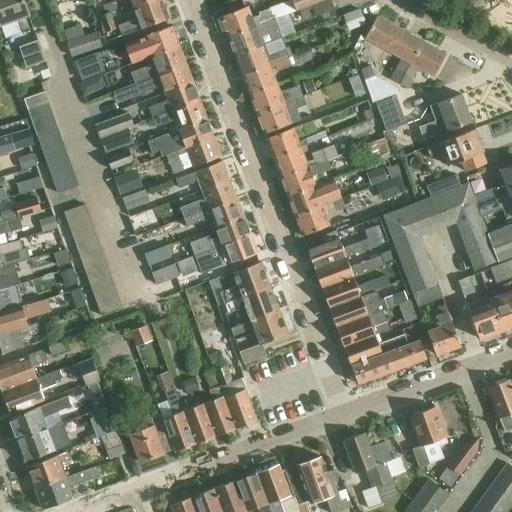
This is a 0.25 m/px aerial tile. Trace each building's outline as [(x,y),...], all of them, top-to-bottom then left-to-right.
[(23,33),(34,29),(23,0),(0,0),(0,21),(1,25),(18,19),(23,33)] [(119,26),(123,36),(170,19),(163,0),(143,0),(133,4),(141,24),(135,26),(133,21),(119,26)] [(292,0),(296,11),(310,6),(315,17),(334,9),(330,0),(292,0)] [(258,12),(252,15),(249,7),(221,18),(228,37),(275,19),(269,5),(257,10),(258,12)] [(360,7),(347,12),(353,27),(366,21),(360,7)] [(115,29),(110,12),(100,16),(103,32),(115,29)] [(378,17),(365,39),(388,52),(401,30),(378,17)] [(228,37),(235,57),(263,46),(263,45),(282,38),(275,19),(228,37)] [(173,27),(126,44),(133,63),(152,57),(180,46),(173,27)] [(423,42),(401,30),(388,52),(402,59),(396,70),(390,79),(400,84),(423,42)] [(67,42),(72,57),(101,47),(96,32),(67,42)] [(313,50),(313,40),(294,40),(294,50),(313,50)] [(27,68),(45,62),(38,42),(20,48),(27,68)] [(446,55),(423,42),(400,84),(408,89),(414,80),(412,79),(418,68),(434,77),(446,55)] [(155,64),(130,73),(134,84),(159,75),(187,64),(180,46),(152,57),(155,64)] [(243,76),(271,66),(263,46),(235,57),(243,76)] [(81,77),(99,70),(93,55),(75,62),(81,77)] [(288,59),(273,65),(276,72),(291,66),(288,59)] [(166,93),(194,82),(187,64),(159,75),(134,84),(138,94),(163,85),(166,93)] [(243,76),(250,96),(278,85),(271,66),(243,76)] [(370,66),(360,70),(364,81),(375,77),(374,76),(370,66)] [(101,77),(83,83),(87,94),(105,88),(101,77)] [(397,89),(375,77),(364,81),(372,102),(375,101),(395,94),(397,89)] [(154,119),(201,101),(194,82),(166,93),(168,100),(149,107),(154,119)] [(280,91),(278,85),(250,96),(257,114),(285,104),(284,102),(302,95),(298,84),(280,91)] [(25,100),(29,111),(50,103),(47,92),(25,100)] [(395,94),(375,101),(375,102),(379,112),(399,105),(395,95),(395,94)] [(419,127),(424,141),(471,122),(461,94),(429,106),(435,121),(419,127)] [(172,133),(208,120),(201,101),(154,119),(156,127),(176,119),(178,125),(170,128),(172,133)] [(33,122),(54,115),(50,103),(29,111),(33,122)] [(257,114),(264,133),(264,134),(292,124),(285,104),(257,114)] [(379,112),(382,122),(402,115),(399,105),(379,112)] [(100,138),(134,126),(130,114),(96,126),(100,138)] [(33,122),(38,137),(60,130),(54,115),(33,122)] [(406,124),(402,115),(382,122),(386,132),(406,124)] [(177,152),(187,148),(215,138),(208,120),(172,133),(148,142),(152,153),(164,149),(167,156),(177,152)] [(266,139),(274,159),(302,148),(298,138),(316,131),(312,122),(266,139)] [(127,129),(101,139),(106,154),(133,144),(127,129)] [(42,149),(64,141),(60,130),(38,137),(42,149)] [(465,172),(486,164),(482,153),(483,152),(475,130),(426,148),(430,157),(442,153),(447,166),(461,161),(465,172)] [(215,138),(187,148),(194,167),(222,157),(215,138)] [(42,149),(46,160),(67,152),(64,141),(42,149)] [(379,156),(374,142),(364,146),(369,160),(379,156)] [(314,164),(336,155),(331,144),(309,152),(314,164)] [(309,168),(302,148),(274,159),(281,178),(309,168)] [(112,171),(134,163),(129,149),(107,158),(112,171)] [(50,171),(71,163),(67,152),(46,160),(50,171)] [(177,152),(167,156),(173,174),(184,170),(177,152)] [(281,178),(288,197),(316,187),(312,176),(330,169),(327,160),(309,168),(281,178)] [(198,177),(203,190),(231,180),(224,161),(176,179),(179,188),(194,182),(198,177)] [(50,171),(54,182),(75,175),(71,163),(50,171)] [(495,189),(474,197),(478,208),(511,194),(511,166),(501,171),(506,184),(495,188),(495,189)] [(16,176),(21,192),(44,185),(39,169),(16,176)] [(382,171),(365,177),(370,188),(378,185),(386,182),(382,171)] [(135,173),(115,180),(121,196),(141,189),(135,173)] [(75,175),(54,182),(58,194),(80,187),(75,175)] [(386,182),(378,185),(385,204),(407,196),(400,177),(386,182)] [(238,198),(231,180),(203,190),(209,209),(238,198)] [(316,187),(288,197),(295,217),(323,206),(342,199),(338,190),(334,180),(316,187)] [(444,229),(456,224),(469,184),(433,198),(444,229)] [(456,224),(461,236),(485,227),(482,217),(478,208),(474,197),(469,184),(456,224)] [(144,189),(121,197),(126,211),(149,202),(144,189)] [(511,194),(478,208),(482,217),(503,209),(503,210),(508,224),(511,222),(511,194)] [(14,203),(18,218),(41,211),(37,196),(14,203)] [(213,219),(216,227),(245,217),(238,198),(209,209),(177,221),(179,229),(187,226),(187,228),(213,219)] [(444,229),(433,198),(420,203),(432,233),(444,229)] [(342,199),(323,206),(295,217),(302,236),(331,226),(327,216),(345,208),(342,199)] [(420,203),(384,216),(419,238),(432,233),(420,203)] [(65,212),(69,224),(90,217),(86,205),(65,212)] [(163,205),(138,213),(145,236),(170,228),(163,205)] [(52,214),(38,218),(42,231),(56,226),(52,214)] [(384,216),(400,259),(424,250),(419,238),(384,216)] [(69,224),(74,236),(95,229),(90,217),(69,224)] [(245,217),(216,227),(220,237),(212,240),(211,235),(191,242),(196,255),(195,256),(251,235),(245,217)] [(0,234),(9,232),(6,222),(0,223),(0,234)] [(509,258),(511,256),(511,226),(488,235),(490,238),(494,250),(499,262),(500,261),(509,258)] [(485,227),(461,236),(465,248),(490,238),(488,235),(485,227)] [(378,228),(365,233),(367,239),(371,249),(384,244),(378,228)] [(95,229),(74,236),(78,247),(99,240),(95,229)] [(251,235),(195,256),(200,269),(220,261),(219,257),(226,254),(230,264),(258,253),(251,235)] [(465,248),(470,259),(494,250),(490,238),(465,248)] [(315,270),(346,258),(371,249),(367,239),(343,248),(339,239),(308,250),(315,270)] [(78,247),(82,259),(103,252),(99,240),(78,247)] [(0,269),(14,265),(12,262),(28,257),(24,246),(0,253),(0,269)] [(149,266),(171,258),(166,246),(144,255),(149,266)] [(66,250),(54,253),(58,266),(70,262),(66,250)] [(424,250),(400,259),(404,271),(428,262),(424,250)] [(499,262),(494,250),(470,259),(474,271),(490,265),(499,262)] [(86,270),(107,263),(103,252),(82,259),(86,270)] [(346,258),(315,270),(323,289),(354,278),(353,277),(384,265),(380,256),(350,267),(346,258)] [(511,265),(509,258),(500,261),(507,280),(511,278),(511,265)] [(497,284),(507,280),(500,261),(499,262),(490,265),(497,284)] [(404,271),(409,283),(433,274),(428,262),(404,271)] [(86,270),(90,282),(111,275),(107,263),(86,270)] [(219,296),(223,305),(226,304),(271,287),(261,263),(234,273),(241,293),(236,295),(234,290),(219,296)] [(156,286),(179,277),(174,264),(151,274),(156,286)] [(0,269),(0,290),(16,286),(15,283),(19,282),(14,265),(0,269)] [(73,269),(61,273),(65,286),(77,282),(73,269)] [(437,285),(433,274),(409,283),(413,294),(437,285)] [(111,275),(90,282),(94,294),(115,286),(111,275)] [(213,280),(215,286),(227,281),(224,276),(213,280)] [(464,297),(475,293),(469,277),(458,281),(464,297)] [(323,289),(330,309),(367,295),(364,284),(357,287),(354,278),(323,289)] [(490,300),(492,304),(503,332),(511,328),(511,293),(508,283),(503,285),(506,294),(490,300)] [(442,297),(437,285),(413,294),(418,307),(442,297)] [(16,286),(0,290),(0,313),(22,306),(22,304),(16,286)] [(94,294),(98,305),(119,297),(115,286),(94,294)] [(271,287),(226,304),(229,314),(241,309),(239,305),(245,302),(252,322),(280,311),(271,287)] [(367,295),(330,309),(337,328),(383,311),(382,311),(407,301),(404,291),(379,300),(375,292),(367,295)] [(0,313),(0,336),(20,330),(31,327),(30,323),(26,324),(24,317),(50,309),(47,297),(22,304),(22,306),(0,313)] [(119,297),(98,305),(102,317),(123,309),(119,297)] [(492,304),(470,312),(480,340),(503,332),(492,304)] [(437,356),(462,347),(448,309),(431,316),(436,328),(428,332),(437,356)] [(261,345),(241,353),(245,364),(267,356),(263,345),(289,335),(280,311),(252,322),(231,329),(235,338),(255,331),(261,345)] [(337,328),(344,348),(375,336),(375,335),(389,330),(383,311),(337,328)] [(344,348),(352,367),(386,354),(420,341),(424,339),(418,324),(402,330),(404,335),(378,344),(375,336),(344,348)] [(136,346),(151,341),(146,326),(131,331),(136,346)] [(20,330),(0,336),(0,354),(28,347),(27,342),(23,343),(22,339),(34,335),(31,327),(20,330)] [(63,341),(48,347),(51,357),(67,351),(63,341)] [(427,360),(420,341),(386,354),(393,372),(427,360)] [(42,351),(0,366),(0,387),(2,392),(37,379),(33,367),(46,362),(42,351)] [(358,385),(393,372),(386,354),(352,367),(358,385)] [(92,359),(78,364),(87,386),(100,381),(92,359)] [(172,360),(161,363),(165,382),(177,379),(172,360)] [(258,422),(246,390),(242,380),(233,383),(227,367),(215,372),(221,387),(236,430),(258,422)] [(210,392),(213,401),(204,405),(215,437),(236,430),(221,387),(215,372),(214,369),(205,373),(212,391),(210,392)] [(60,371),(40,378),(37,379),(2,392),(10,414),(44,401),(39,390),(55,384),(55,382),(62,379),(60,371)] [(500,419),(501,423),(504,432),(511,428),(511,424),(508,415),(511,413),(511,386),(509,379),(487,388),(499,419),(500,419)] [(98,383),(90,386),(98,408),(106,405),(98,383)] [(163,420),(174,451),(175,452),(195,445),(182,408),(175,388),(165,392),(168,400),(157,404),(161,416),(163,420)] [(9,419),(18,441),(51,428),(49,424),(45,425),(43,419),(72,407),(68,397),(9,419)] [(215,437),(204,405),(189,410),(187,406),(182,408),(195,445),(215,437)] [(115,428),(107,407),(96,411),(104,432),(115,428)] [(434,407),(410,416),(420,446),(411,449),(419,468),(429,464),(426,455),(440,450),(439,445),(447,442),(434,407)] [(174,451),(163,420),(161,416),(150,420),(152,426),(140,431),(137,421),(127,424),(131,434),(130,435),(140,463),(174,451)] [(51,428),(18,441),(26,462),(66,447),(62,437),(51,441),(48,434),(52,432),(51,428)] [(122,443),(117,432),(101,438),(109,459),(126,453),(122,443)] [(383,441),(369,447),(364,433),(343,441),(355,473),(365,469),(372,487),(391,480),(385,462),(390,460),(383,441)] [(403,443),(388,449),(394,464),(409,458),(403,443)] [(477,443),(465,446),(447,470),(458,479),(476,455),(477,443)] [(76,448),(27,467),(35,489),(68,476),(66,472),(63,473),(58,460),(67,457),(68,460),(79,456),(76,448)] [(321,457),(297,466),(310,504),(326,498),(330,511),(339,511),(344,510),(334,482),(338,481),(334,470),(326,473),(321,457)] [(500,474),(511,482),(511,467),(507,464),(500,474)] [(68,476),(35,489),(43,510),(73,499),(68,487),(98,475),(95,466),(68,476)] [(283,511),(281,505),(279,501),(290,496),(279,466),(257,474),(270,509),(270,511),(283,511)] [(270,511),(270,509),(257,474),(235,482),(246,511),(252,511),(257,509),(258,511),(270,511)] [(493,483),(511,497),(511,482),(500,474),(493,483)] [(403,511),(434,511),(448,494),(427,479),(403,511)] [(246,511),(235,482),(214,490),(222,511),(246,511)] [(511,497),(493,483),(486,493),(508,510),(511,504),(511,497)] [(393,485),(378,490),(383,504),(398,498),(393,485)] [(222,511),(214,490),(193,498),(198,511),(222,511)] [(479,503),(491,511),(506,511),(508,510),(486,493),(479,503)] [(173,511),(198,511),(193,498),(171,506),(173,511)] [(491,511),(479,503),(472,511),(491,511)]
